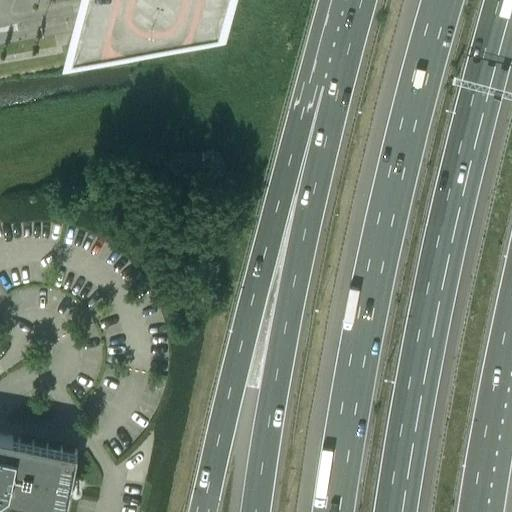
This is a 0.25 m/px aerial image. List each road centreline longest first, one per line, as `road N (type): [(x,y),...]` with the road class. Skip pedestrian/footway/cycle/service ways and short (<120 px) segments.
road 1 (motorway): [(395,511),(463,157),(507,0)]
road 2 (motorway): [(441,0),(402,144),(335,511)]
road 3 (motorway): [(325,86),(203,511)]
road 4 (motorway): [(325,86),(257,511)]
road 5 (motorway): [(471,511),(511,293)]
